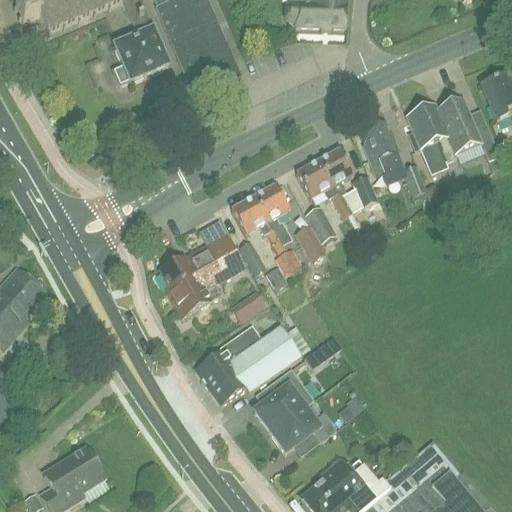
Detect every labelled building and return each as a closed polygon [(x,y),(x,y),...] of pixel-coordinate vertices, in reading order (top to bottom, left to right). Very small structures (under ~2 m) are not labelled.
[(23,0),(25,3),(14,8),(22,26),(39,19),(47,37),(122,2),(140,42),(115,53),(124,74),(115,78),(121,92),(130,88),(131,90),(170,72),(154,37),(156,36),(140,1),(140,0),(23,0)] [(151,0),(157,13),(156,13),(188,88),(194,102),(209,95),(239,83),(203,0),(151,0)] [(344,31),(344,0),(313,0),(313,8),(295,7),(295,8),(291,8),(285,13),(285,21),(292,27),(294,27),(294,30),(344,31)] [(511,94),(506,79),(481,90),(495,125),(510,119),(511,124),(511,94)] [(438,152),(444,166),(456,161),(454,158),(480,147),(462,104),(447,110),(456,131),(445,135),(447,141),(436,145),(439,152),(438,152)] [(456,131),(447,110),(436,115),(434,110),(406,121),(413,137),(408,139),(414,154),(419,152),(430,179),(446,172),(444,166),(438,152),(439,152),(436,145),(447,141),(445,135),(456,131)] [(369,166),(376,183),(403,173),(396,156),(398,155),(391,137),(387,139),(383,127),(379,129),(378,125),(370,129),(371,132),(361,136),(366,147),(362,149),(369,166)] [(488,166),(500,161),(493,146),(481,151),(488,166)] [(347,220),(352,217),(340,196),(344,194),(340,186),(353,179),(339,153),(317,165),(347,220)] [(317,165),(295,178),(309,203),(322,196),(327,205),(331,202),(342,223),(347,220),(317,165)] [(404,175),(401,176),(404,183),(412,202),(426,196),(416,170),(404,175)] [(362,213),(378,207),(368,181),(353,187),(362,213)] [(275,232),(279,240),(283,238),(275,222),(288,215),(274,189),(260,197),(259,195),(254,198),(255,200),(252,201),(266,227),(267,227),(271,234),(275,232)] [(266,227),(252,201),(249,203),(248,201),(243,204),(244,206),(230,214),(245,239),(258,232),(263,239),(266,237),(272,247),(281,242),(279,240),(275,232),(271,234),(267,227),(266,227)] [(336,241),(321,215),(306,223),(310,231),(320,249),(336,241)] [(326,259),(320,249),(310,231),(295,239),(311,267),(326,259)] [(221,262),(235,255),(226,239),(183,263),(183,262),(159,275),(168,292),(195,278),(198,284),(218,273),(216,270),(221,262)] [(281,242),(272,247),(278,258),(286,253),(281,242)] [(255,281),(266,274),(251,246),(239,252),(255,281)] [(168,292),(165,294),(181,322),(211,306),(211,305),(220,300),(214,290),(245,273),(235,255),(221,262),(216,270),(218,273),(198,284),(195,278),(168,292)] [(0,354),(1,356),(49,302),(16,273),(0,291),(0,354)] [(255,294),(242,303),(252,319),(266,310),(255,294)] [(260,344),(251,331),(219,353),(221,356),(195,374),(220,410),(245,393),(248,397),(301,361),(279,331),(260,344)] [(290,374),(272,387),(279,397),(253,416),(269,437),(313,405),(290,374)] [(0,426),(22,403),(0,382),(0,426)] [(312,425),(303,413),(313,406),(313,405),(269,437),(284,458),(310,439),(318,448),(335,435),(322,418),(312,425)] [(491,511),(488,511),(475,511),(461,495),(471,487),(462,476),(458,479),(432,446),(393,478),(383,487),(389,494),(367,511),(491,511)] [(47,511),(65,511),(83,501),(81,498),(104,483),(85,453),(43,479),(51,494),(40,500),(47,511)] [(322,485),(299,504),(305,511),(367,511),(389,494),(383,487),(393,478),(384,467),(369,479),(357,465),(347,473),(339,464),(319,481),(322,485)] [(29,511),(40,511),(42,511),(34,498),(24,504),(29,511)]
